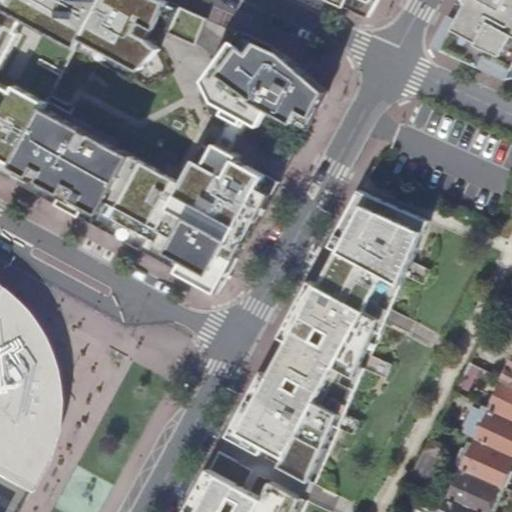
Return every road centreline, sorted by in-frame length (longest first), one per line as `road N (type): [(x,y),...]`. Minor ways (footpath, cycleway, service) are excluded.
road 1 (residential): [(393,58),(236,346)]
road 2 (residential): [(236,346),(0,218)]
road 3 (residential): [(236,346),(147,511)]
road 4 (residential): [(264,0),(393,58)]
road 5 (residential): [(511,115),(393,58)]
